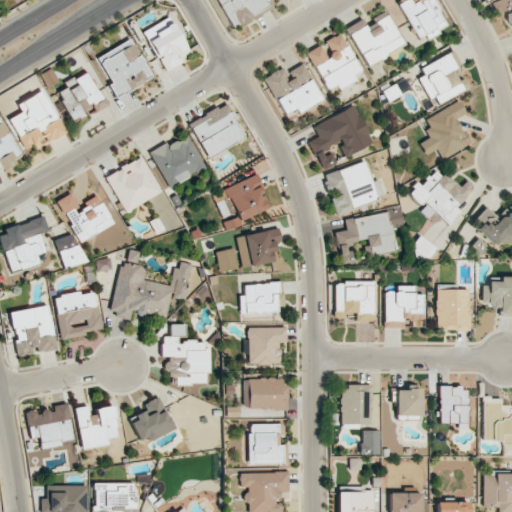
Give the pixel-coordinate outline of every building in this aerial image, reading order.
[(216,0),(232,29),(269,8),(264,0),(216,0)] [(416,40),(424,35),(426,39),(448,28),(432,0),(403,0),(397,3),(416,40)] [(511,0),(492,0),(492,10),(511,9),(511,0)] [(366,66),(404,45),(385,12),(365,24),(362,18),(345,28),(366,66)] [(183,55),(188,53),(171,17),(143,30),(162,72),(186,61),(183,55)] [(307,51),(324,90),(336,85),(337,89),(355,81),(352,74),(358,71),(341,33),(322,42),(323,44),(307,51)] [(96,57),(110,84),(108,85),(114,97),(151,78),(131,39),(96,57)] [(417,78),(432,107),(464,91),(452,69),(459,65),(451,51),(419,68),(423,75),(417,78)] [(298,113),(322,100),(301,63),(286,72),(283,67),(263,78),(284,115),(295,109),(298,113)] [(72,123),(106,106),(88,71),(63,83),(65,88),(57,92),(72,123)] [(16,104),(20,112),(8,119),(23,149),(38,141),(41,146),(65,134),(42,90),(16,104)] [(424,118),(429,128),(424,130),(428,138),(419,143),(425,155),(436,150),(440,158),(468,145),(455,118),(465,113),(459,101),(424,118)] [(206,158),(244,138),(226,103),(188,123),(206,158)] [(372,144),(354,105),(312,125),(317,137),(308,141),(321,170),(334,164),(326,146),(336,142),(343,157),(372,144)] [(0,118),(0,167),(2,166),(2,168),(21,158),(1,118),(0,118)] [(168,188),(205,168),(186,134),(149,154),(168,188)] [(104,177),(124,213),(160,192),(140,157),(104,177)] [(335,215),(377,201),(363,161),(322,175),(329,196),(328,197),(335,215)] [(446,225),(460,213),(455,206),(474,190),(466,181),(456,189),(439,167),(407,193),(420,208),(418,209),(426,218),(435,211),(446,225)] [(269,208),(255,174),(223,188),(235,217),(222,223),(225,231),(241,224),(239,220),(269,208)] [(113,224),(97,194),(79,204),(72,192),(55,201),(77,243),(113,224)] [(497,248),(508,236),(511,240),(511,201),(497,218),(485,207),(474,219),(480,224),(476,228),(497,248)] [(343,219),(345,230),(334,232),(340,263),(355,261),(352,242),(363,239),(366,255),(393,250),(390,229),(403,227),(399,209),(343,219)] [(0,243),(8,271),(38,262),(35,254),(44,251),(38,233),(47,230),(43,217),(3,228),(5,234),(0,235),(0,243)] [(243,235),(249,266),(277,261),(274,243),(280,242),(278,228),(243,235)] [(63,269),(83,262),(73,233),(53,239),(63,269)] [(426,263),(436,247),(419,236),(408,251),(426,263)] [(165,319),(169,298),(184,301),(190,264),(175,261),(171,285),(143,280),(145,267),(136,265),(139,251),(128,249),(125,265),(118,263),(109,315),(129,318),(130,313),(165,319)] [(110,269),(108,258),(94,261),(96,272),(110,269)] [(511,276),(500,276),(500,283),(482,283),(481,306),(499,306),(498,316),(511,316),(511,276)] [(333,282),(333,318),(372,318),(372,282),(333,282)] [(239,315),(277,315),(277,283),(242,283),(242,295),(239,295),(239,315)] [(384,327),(403,326),(402,323),(423,322),(422,294),(414,294),(414,285),(396,286),(396,292),(383,292),(384,327)] [(435,289),(435,329),(468,330),(469,290),(435,289)] [(53,297),(59,338),(100,332),(93,290),(53,297)] [(209,383),(206,349),(203,349),(202,340),(177,343),(176,337),(184,336),(183,324),(168,325),(170,336),(160,337),(162,356),(165,356),(167,379),(174,378),(175,386),(209,383)] [(285,327),(247,327),(247,364),(278,364),(278,342),(285,342),(285,327)] [(285,410),(285,379),(248,378),(247,409),(285,410)] [(368,385),(339,386),(340,424),(369,423),(368,385)] [(438,424),(457,424),(457,429),(466,429),(467,387),(438,387),(438,424)] [(395,401),(395,415),(420,415),(420,389),(390,390),(390,401),(395,401)] [(143,404),(147,412),(128,420),(139,444),(173,429),(158,397),(143,404)] [(482,440),(511,440),(511,402),(510,403),(510,405),(500,405),(500,397),(482,397),(482,440)] [(38,446),(71,442),(67,404),(52,405),(53,410),(38,411),(38,410),(25,411),(28,438),(37,437),(38,446)] [(80,449),(107,445),(105,437),(117,435),(112,406),(95,409),(96,414),(88,415),(87,406),(74,408),(80,449)] [(277,424),(246,424),(247,464),(282,463),(282,444),(277,444),(277,424)] [(379,431),(360,431),(360,454),(378,455),(379,431)] [(244,511),(280,511),(280,498),(286,498),(286,472),(238,472),(238,487),(244,487),(244,511)] [(511,511),(511,474),(482,474),(482,508),(497,508),(497,511),(511,511)] [(89,511),(117,511),(118,509),(134,509),(134,483),(93,483),(93,506),(89,506),(89,511)] [(85,511),(85,485),(55,485),(55,491),(47,492),(48,499),(39,499),(39,511),(85,511)] [(372,511),(372,491),(337,492),(336,511),(372,511)] [(419,511),(420,493),(389,492),(388,511),(419,511)] [(436,502),(435,511),(467,511),(468,502),(436,502)]
